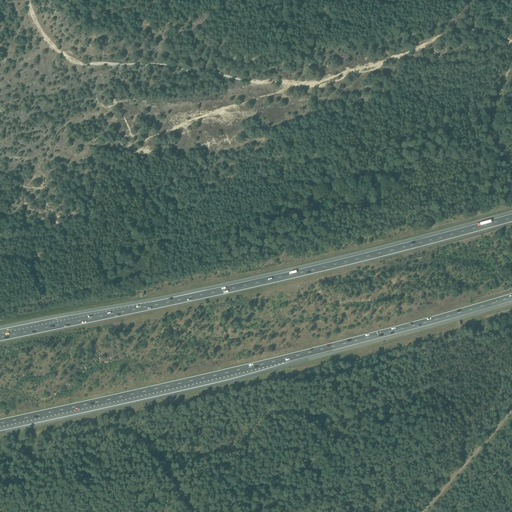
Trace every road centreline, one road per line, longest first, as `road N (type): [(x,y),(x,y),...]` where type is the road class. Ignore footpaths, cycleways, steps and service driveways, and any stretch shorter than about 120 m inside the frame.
road 1 (track): [(28,0),(46,40),(78,63),(162,64),(290,85),(377,64),(459,30),(511,41)]
road 2 (motorway): [(0,423),(511,297)]
road 3 (motorway): [(511,217),(0,337)]
road 4 (track): [(423,511),(511,410)]
